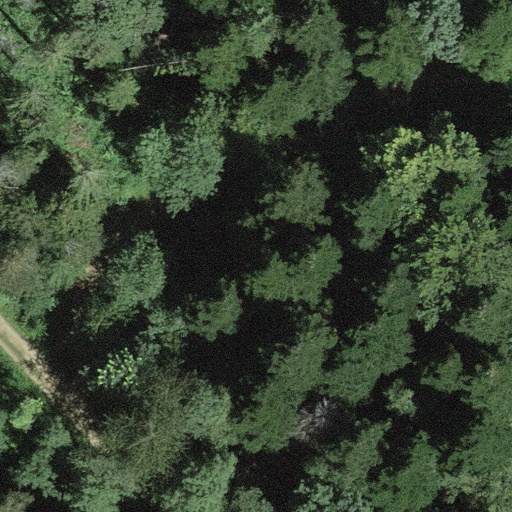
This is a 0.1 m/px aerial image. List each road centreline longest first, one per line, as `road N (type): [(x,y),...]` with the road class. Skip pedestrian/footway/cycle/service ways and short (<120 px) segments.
road 1 (track): [(65,388),(95,266),(279,132),(511,62)]
road 2 (track): [(0,326),(196,511)]
